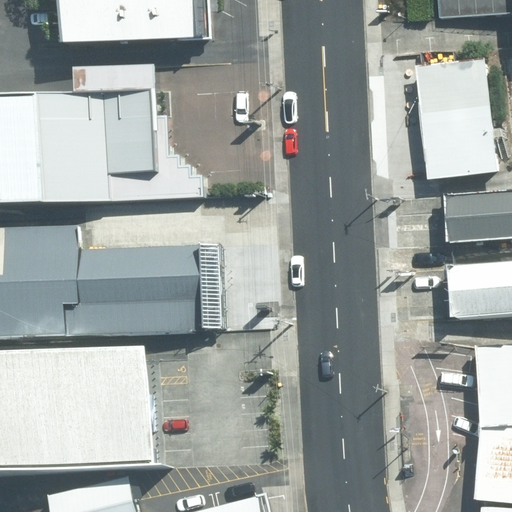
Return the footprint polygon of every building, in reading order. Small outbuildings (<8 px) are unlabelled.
[(493,60),(425,68),(438,179),(506,172),(493,60)] [(123,109),(0,113),(0,227),(127,223),(123,109)] [(511,192),(455,195),(457,242),(511,239),(511,192)] [(111,245),(0,248),(0,348),(226,341),(223,257),(111,261),(111,245)] [(511,264),(462,267),(464,323),(511,320),(511,264)] [(511,511),(511,348),(488,350),(494,430),(484,511),(511,511)] [(0,475),(170,469),(165,351),(0,357),(0,475)]
